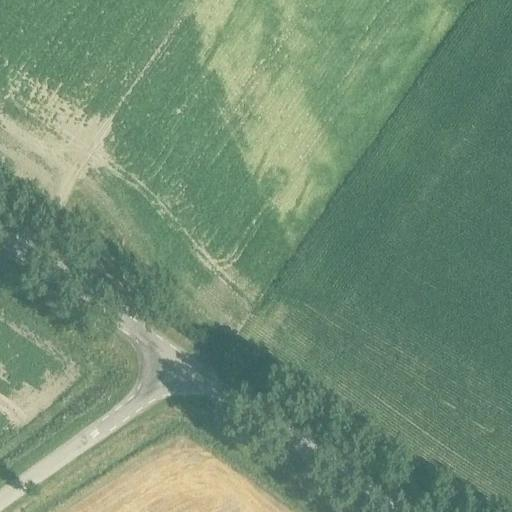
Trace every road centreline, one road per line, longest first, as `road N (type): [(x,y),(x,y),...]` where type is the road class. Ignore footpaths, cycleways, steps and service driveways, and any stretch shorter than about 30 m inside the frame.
road 1 (tertiary): [(391,511),(182,365)]
road 2 (unclassified): [(0,506),(182,365)]
road 3 (tertiary): [(182,365),(0,235)]
